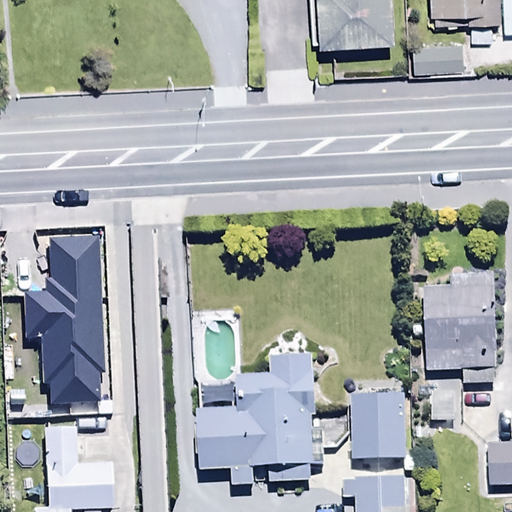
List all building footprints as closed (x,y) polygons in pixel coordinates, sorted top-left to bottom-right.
[(387,0),(308,0),(311,42),(315,42),(315,46),(391,41),(387,0)] [(497,0),(426,0),(428,16),(432,16),(432,26),(499,22),(497,0)] [(458,45),(410,50),(412,76),(461,70),(458,45)] [(448,290),(422,290),(425,372),(461,371),(461,386),(494,386),(491,275),(448,276),(448,290)] [(200,389),(202,413),(194,413),(197,471),(230,469),(231,486),(251,485),(250,468),(266,467),(267,485),(308,483),(307,466),(322,466),(320,431),(312,431),(310,357),(267,359),(268,375),(232,377),(232,387),(200,389)] [(31,432),(30,394),(14,394),(15,433),(31,432)] [(401,394),(350,396),(352,461),(356,461),(356,475),(384,475),(383,460),(403,460),(401,394)] [(457,395),(430,394),(428,437),(455,439),(457,395)] [(73,428),(40,430),(44,508),(30,509),(29,511),(98,511),(99,511),(111,510),(108,462),(75,464),(73,428)] [(511,444),(486,445),(487,490),(511,489),(511,444)] [(340,498),(353,498),(353,511),(402,511),(400,475),(352,478),(352,483),(339,484),(340,498)]
